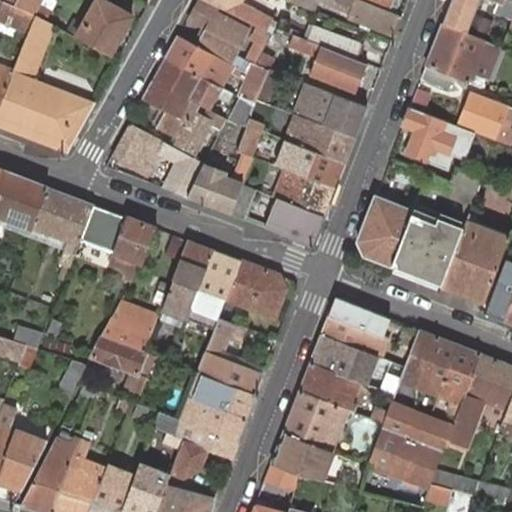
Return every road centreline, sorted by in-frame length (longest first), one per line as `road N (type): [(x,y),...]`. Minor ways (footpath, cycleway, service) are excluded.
road 1 (residential): [(323,275),(431,0)]
road 2 (residential): [(323,275),(77,183)]
road 3 (residential): [(231,511),(323,275)]
road 4 (residential): [(77,183),(172,0)]
road 5 (residential): [(511,350),(323,275)]
